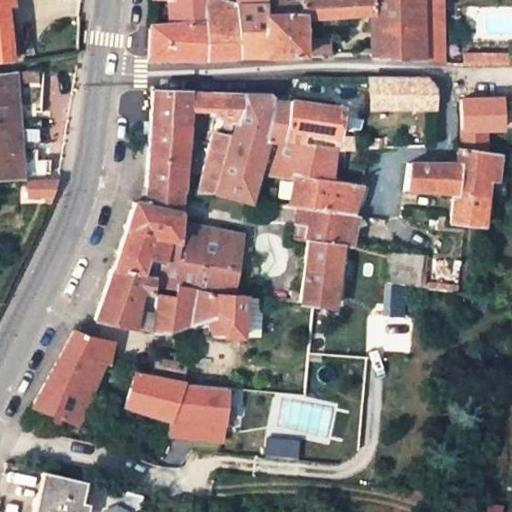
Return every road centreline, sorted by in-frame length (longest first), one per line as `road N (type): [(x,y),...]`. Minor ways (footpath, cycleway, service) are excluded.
road 1 (residential): [(105,72),(348,68),(511,77)]
road 2 (secondary): [(105,72),(86,176),(0,377)]
